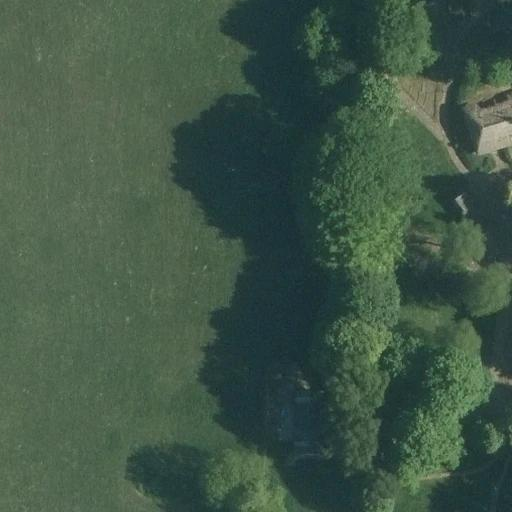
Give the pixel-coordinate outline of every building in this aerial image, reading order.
[(511,0),(500,0),(499,4),(511,9),(511,0)] [(357,22),(357,74),(361,74),(362,74),(362,93),(395,93),(395,73),(395,52),(382,52),(382,22),(362,22),(357,22)] [(479,109),(463,114),(478,157),(511,146),(511,98),(494,104),(495,108),(480,112),(479,109)] [(463,189),(447,202),(462,219),(474,209),(470,204),(473,202),(463,189)] [(406,212),(409,210),(411,206),(412,202),(411,198),(408,195),(405,192),(400,192),(396,193),(393,195),(391,199),(391,203),(392,207),(395,210),(398,212),(402,212),(406,212)] [(357,221),(359,225),(360,225),(363,229),(369,232),(372,236),(386,231),(384,223),(385,217),(385,215),(382,209),(379,206),(376,204),(372,203),(368,203),(363,207),(359,211),(357,217),(357,221)] [(474,227),(475,254),(497,252),(497,226),(474,227)] [(371,260),(367,263),(365,267),(365,272),(366,276),(368,280),(372,283),(376,285),(380,285),(385,283),(388,281),(391,276),(392,272),(391,267),(388,262),(385,259),(380,258),(375,258),(371,260)] [(456,344),(455,308),(400,309),(401,346),(456,344)] [(382,389),(381,449),(416,449),(417,390),(382,389)] [(297,396),(296,457),(321,457),(322,396),(297,396)]
